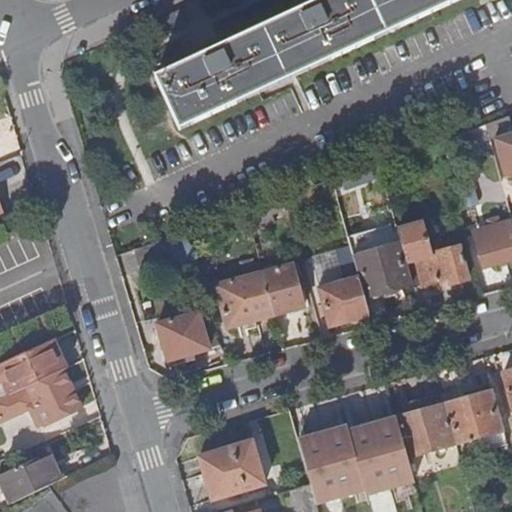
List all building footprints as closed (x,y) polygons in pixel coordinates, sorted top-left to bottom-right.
[(180,129),(457,0),(324,0),(318,3),(316,0),(304,0),(293,5),(297,13),(222,48),(219,42),(199,51),(202,58),(157,77),(180,129)] [(180,8),(167,14),(174,30),(195,20),(187,5),(180,8)] [(511,174),(511,136),(496,140),(506,177),(511,174)] [(283,209),(280,198),(256,206),(260,218),(283,209)] [(0,224),(0,249),(17,244),(9,221),(0,224)] [(421,222),(399,227),(403,243),(414,283),(415,289),(449,280),(451,285),(470,280),(461,248),(430,256),(421,222)] [(178,271),(201,257),(184,231),(159,240),(175,266),(178,271)] [(511,260),(511,238),(480,248),(485,268),(511,260)] [(175,266),(159,240),(135,248),(145,276),(175,266)] [(361,277),(366,296),(389,290),(414,283),(403,243),(355,256),(361,277)] [(294,264),(264,273),(275,315),(305,307),(294,264)] [(275,315),(264,273),(219,285),(230,328),(275,315)] [(366,296),(361,277),(321,288),(331,327),(372,316),(366,296)] [(211,349),(201,313),(159,325),(170,361),(211,349)] [(68,366),(56,339),(0,365),(0,382),(5,380),(11,392),(65,367),(68,366)] [(84,406),(65,367),(11,392),(0,397),(0,414),(3,420),(38,403),(47,423),(84,406)] [(475,443),(486,440),(488,444),(492,443),(493,446),(508,441),(493,391),(446,405),(457,444),(469,440),(469,442),(475,441),(475,443)] [(409,458),(457,444),(446,405),(429,409),(426,399),(414,403),(417,414),(398,420),(409,458)] [(361,436),(350,438),(360,471),(392,464),(384,427),(360,433),(361,436)] [(350,438),(350,437),(318,444),(327,479),(360,471),(350,438)] [(267,486),(255,443),(203,458),(215,500),(267,486)] [(14,503),(63,479),(50,452),(1,475),(14,503)] [(288,511),(320,511),(313,484),(284,493),(283,493),(288,511)]
